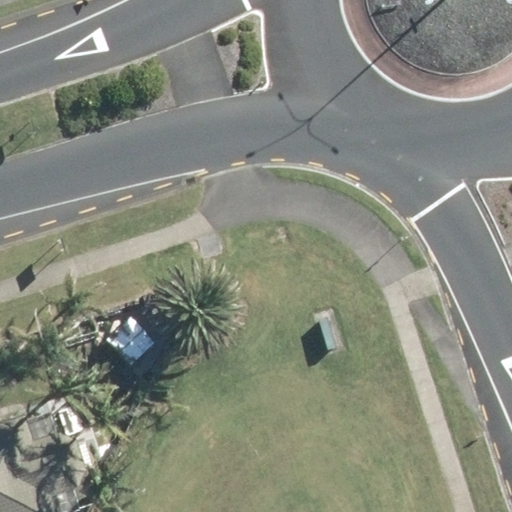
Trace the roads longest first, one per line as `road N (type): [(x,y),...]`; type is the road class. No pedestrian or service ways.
road 1 (secondary): [(342,106),(0,194)]
road 2 (tertiary): [(511,358),(398,130)]
road 3 (secondary): [(0,73),(109,37),(181,0)]
road 4 (secondary): [(342,106),(314,74),(291,0)]
